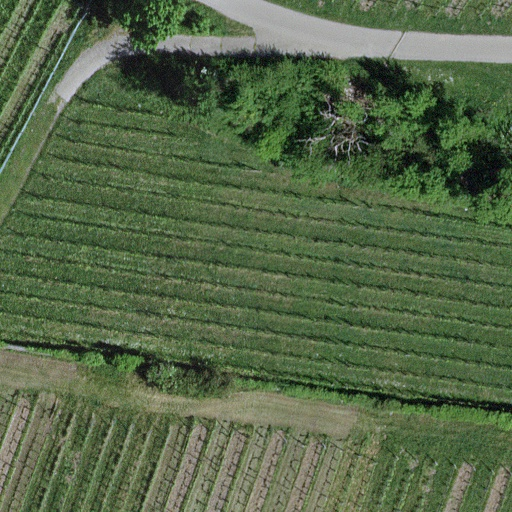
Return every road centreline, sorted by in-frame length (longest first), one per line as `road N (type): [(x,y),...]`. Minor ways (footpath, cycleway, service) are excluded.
road 1 (track): [(291,34),(250,47),(111,53),(70,80),(0,220)]
road 2 (track): [(226,0),(291,34),(511,49)]
